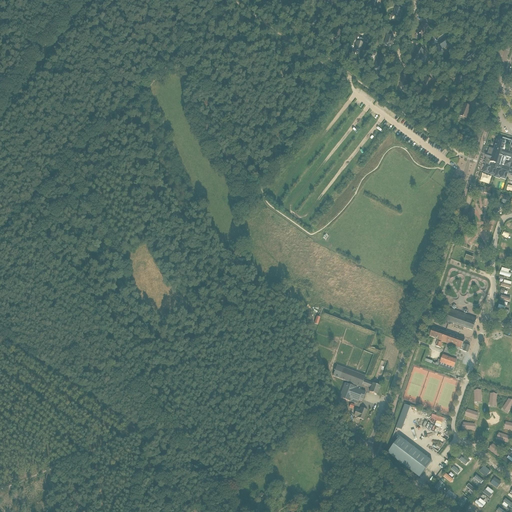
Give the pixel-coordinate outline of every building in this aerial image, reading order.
[(400,17),(402,10),(402,9),(398,8),(395,7),(393,15),(400,17)] [(309,23),(316,27),(319,20),(313,17),(309,23)] [(416,33),(423,36),(428,27),(421,23),(416,33)] [(332,36),(338,40),(342,33),(335,30),(332,36)] [(384,43),(391,45),(394,37),(387,35),(384,43)] [(449,44),(446,40),(447,40),(445,37),(438,42),(443,48),(449,44)] [(354,49),(361,51),(364,44),(356,42),(354,49)] [(417,63),(423,52),(417,48),(411,59),(417,63)] [(476,57),(471,51),(462,58),(466,64),(476,57)] [(374,68),(381,70),(384,59),(377,57),(374,68)] [(399,86),(406,88),(409,77),(401,76),(399,86)] [(455,84),(462,86),(464,79),(457,77),(455,84)] [(422,85),(429,88),(432,81),(425,78),(422,85)] [(438,106),(445,109),(448,102),(441,100),(438,106)] [(459,115),(466,118),(470,107),(464,104),(459,115)] [(511,158),(511,140),(509,140),(503,138),(502,142),(499,141),(497,140),(495,144),(494,149),(489,148),(484,164),(486,164),(483,172),(491,175),(494,176),(494,177),(500,179),(500,178),(506,180),(509,169),(510,168),(511,169),(511,168),(511,162),(510,162),(511,158)] [(502,199),(501,202),(506,204),(508,196),(500,194),(499,198),(502,199)] [(510,277),(511,274),(508,273),(509,269),(501,267),(499,274),(510,277)] [(181,309),(187,304),(182,298),(176,304),(181,309)] [(433,344),(427,365),(461,377),(463,373),(467,374),(472,358),(465,355),(477,319),(451,310),(452,306),(445,303),(444,308),(442,307),(437,322),(447,326),(445,332),(442,340),(441,340),(439,346),(436,345),(433,344)] [(509,311),(504,309),(505,306),(498,304),(496,311),(508,314),(509,311)] [(430,327),(427,335),(438,339),(436,345),(439,346),(441,340),(442,340),(445,332),(430,327)] [(337,366),(333,376),(340,379),(350,383),(350,384),(349,385),(348,385),(345,383),(339,398),(350,402),(351,402),(357,404),(359,400),(361,401),(362,401),(365,391),(359,389),(361,386),(361,387),(362,384),(371,387),(369,392),(376,395),(380,386),(375,385),(372,384),(368,382),(364,380),(365,376),(344,368),(337,366)] [(507,412),(511,404),(511,401),(507,398),(501,408),(507,412)] [(356,409),(354,415),(357,417),(357,418),(363,420),(367,410),(361,408),(360,411),(356,409)] [(463,415),(475,419),(477,412),(466,408),(463,415)] [(429,419),(441,423),(443,418),(431,414),(429,419)] [(511,423),(505,421),(503,428),(511,430),(511,423)] [(497,432),(495,439),(508,443),(510,436),(497,432)] [(432,461),(400,437),(388,453),(420,477),(432,461)] [(464,453),(458,459),(464,465),(470,459),(464,453)] [(456,464),(454,467),(451,465),(449,467),(457,474),(462,469),(456,464)] [(483,465),(477,471),(485,477),(490,471),(483,465)] [(451,483),(454,479),(445,473),(443,477),(451,483)] [(479,486),(483,480),(474,474),(470,480),(479,486)] [(488,483),(496,489),(501,482),(493,476),(488,483)] [(459,494),(448,486),(450,484),(442,477),(433,488),(452,502),(459,494)] [(471,495),(475,489),(468,484),(464,489),(471,495)] [(488,493),(490,491),(486,487),(482,492),(489,497),(491,495),(488,493)] [(458,504),(463,508),(468,500),(463,496),(458,504)] [(481,508),(486,503),(480,498),(478,501),(476,499),(474,502),(481,508)] [(511,502),(505,498),(501,504),(506,507),(507,506),(511,509),(511,507),(511,502)] [(309,503),(305,506),(310,511),(314,508),(309,503)] [(465,511),(479,511),(481,510),(471,503),(465,511)]
